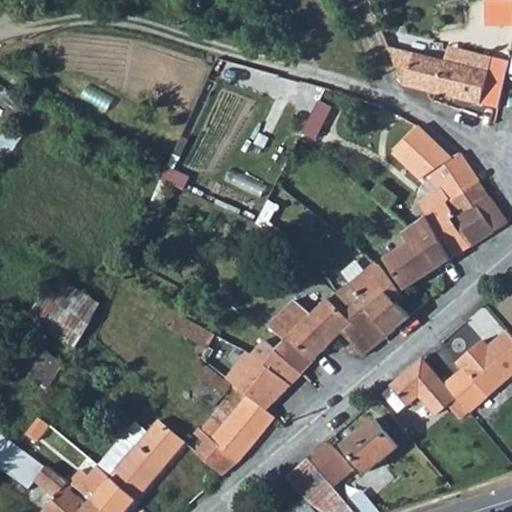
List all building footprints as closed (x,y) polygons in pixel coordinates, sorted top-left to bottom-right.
[(511,0),(508,0),(487,2),(489,27),(511,24),(511,0)] [(404,83),(497,108),(509,61),(448,46),(446,59),(390,45),(404,83)] [(333,108),(319,100),(302,132),(316,140),(333,108)] [(445,198),(474,179),(458,155),(455,159),(419,127),(392,152),(422,179),(430,174),(441,191),(445,198)] [(445,198),(456,213),(459,218),(475,207),(488,199),(474,179),(445,198)] [(417,207),(425,219),(444,205),(455,221),(459,218),(456,213),(445,198),(441,191),(417,207)] [(475,207),(492,233),(505,225),(488,199),(475,207)] [(425,219),(453,260),(472,248),(454,222),(455,221),(444,205),(425,219)] [(454,222),(472,248),(492,233),(475,207),(459,218),(455,221),(454,222)] [(425,219),(400,236),(407,246),(384,262),(406,293),(453,260),(425,219)] [(348,286),(354,295),(358,299),(359,298),(371,313),(391,297),(397,293),(377,265),(348,286)] [(84,342),(104,296),(53,274),(33,320),(84,342)] [(329,299),(333,304),(337,309),(350,328),(341,337),(361,356),(386,335),(371,313),(359,298),(358,299),(354,295),(348,286),(329,299)] [(371,313),(386,335),(408,315),(391,297),(371,313)] [(269,323),(274,331),(276,333),(285,339),(275,350),(291,364),(304,376),(341,337),(350,328),(337,309),(333,304),(329,299),(309,313),(293,298),(269,323)] [(168,324),(210,347),(217,334),(182,313),(176,310),(168,324)] [(451,385),(471,408),(511,373),(511,334),(493,350),(487,342),(461,363),(468,371),(451,385)] [(269,410),(304,376),(291,364),(275,350),(264,341),(251,356),(246,354),(233,379),(269,410)] [(24,367),(51,385),(67,360),(40,342),(24,367)] [(384,391),(390,399),(399,409),(419,393),(435,411),(446,402),(452,409),(458,403),(452,398),(455,394),(424,357),(384,391)] [(196,433),(236,466),(252,447),(263,436),(279,418),(269,410),(233,379),(204,359),(198,365),(204,369),(201,375),(211,382),(205,391),(220,402),(212,419),(201,431),(199,429),(196,433)] [(42,418),(30,434),(39,441),(52,426),(42,418)] [(342,444),(365,471),(395,445),(372,418),(342,444)] [(101,468),(138,499),(186,443),(162,423),(141,447),(127,437),(101,468)] [(0,431),(0,464),(14,476),(30,454),(0,431)] [(196,433),(193,436),(202,444),(193,456),(220,479),(236,466),(196,433)] [(308,456),(310,458),(334,486),(350,472),(325,441),(308,456)] [(14,476),(32,489),(37,482),(55,497),(43,511),(105,511),(74,487),(30,454),(14,476)] [(288,477),(316,511),(356,511),(334,486),(310,458),(288,477)] [(74,487),(105,511),(126,511),(138,499),(101,468),(95,476),(87,470),(74,487)]
